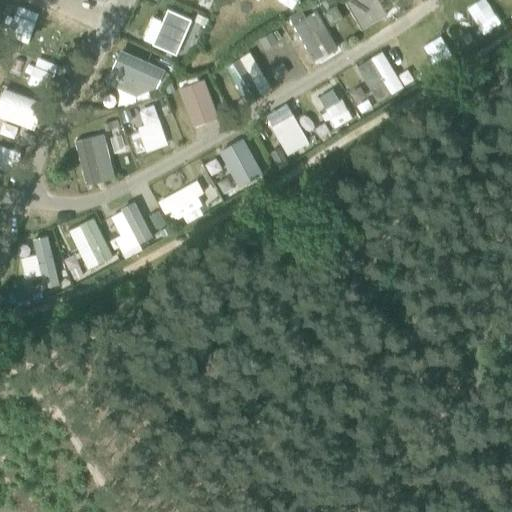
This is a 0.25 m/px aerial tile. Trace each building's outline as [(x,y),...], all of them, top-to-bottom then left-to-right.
[(276,0),(294,10),(299,0),(276,0)] [(381,0),(350,0),(363,27),(388,15),(381,0)] [(464,0),(462,0),(444,13),(471,50),(490,36),(464,0)] [(315,62),(340,47),(318,11),(307,17),(302,9),(288,17),(315,62)] [(176,55),(192,21),(169,10),(163,22),(154,18),(144,40),(154,44),(153,45),(176,55)] [(498,13),(487,21),(493,29),(504,22),(498,13)] [(435,21),(417,34),(438,63),(457,50),(435,21)] [(275,41),(271,33),(261,39),(266,47),(275,41)] [(150,102),(165,67),(124,48),(108,84),(150,102)] [(227,62),(243,100),(270,89),(255,51),(227,62)] [(357,65),(374,102),(404,88),(386,51),(357,65)] [(272,83),(294,72),(288,61),(266,72),(272,83)] [(205,77),(178,87),(193,127),(219,117),(205,77)] [(164,86),(167,95),(175,92),(172,83),(164,86)] [(321,92),(329,107),(324,110),(330,124),(350,115),(336,85),(321,92)] [(0,100),(0,115),(34,130),(46,102),(6,86),(0,100)] [(134,107),(122,111),(126,121),(137,118),(134,107)] [(292,115),(277,124),(293,150),(308,141),(292,115)] [(114,129),(111,122),(103,124),(106,132),(114,129)] [(76,140),(89,185),(118,176),(104,132),(76,140)] [(0,151),(0,172),(13,176),(19,157),(0,151)] [(245,154),(225,163),(235,183),(255,174),(245,154)] [(214,182),(202,188),(198,180),(159,199),(170,222),(183,216),(186,222),(208,211),(205,205),(221,197),(214,182)] [(143,249),(140,242),(153,236),(138,202),(105,216),(122,258),(143,249)] [(95,217),(69,229),(89,269),(115,256),(95,217)] [(44,233),(27,237),(38,285),(56,281),(44,233)] [(18,257),(30,256),(30,241),(17,242),(18,257)] [(70,270),(74,279),(83,275),(79,266),(70,270)]
